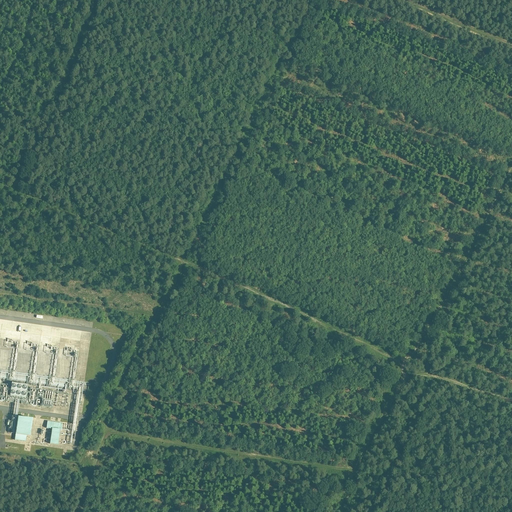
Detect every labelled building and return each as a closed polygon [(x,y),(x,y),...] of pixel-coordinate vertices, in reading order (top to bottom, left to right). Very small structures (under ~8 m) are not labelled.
[(0,320),(0,376),(83,389),(91,334),(0,320)] [(15,383),(13,396),(28,399),(31,386),(15,383)] [(62,389),(59,404),(72,407),(75,392),(62,389)] [(36,419),(20,416),(17,440),(33,442),(36,419)] [(63,428),(53,427),(51,443),(61,444),(63,428)]
